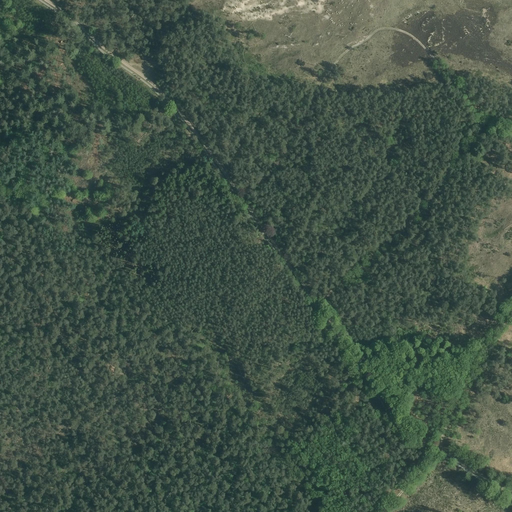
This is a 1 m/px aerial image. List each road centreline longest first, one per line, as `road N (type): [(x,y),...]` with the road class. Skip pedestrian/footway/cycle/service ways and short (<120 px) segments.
road 1 (track): [(511,494),(402,424),(241,198)]
road 2 (track): [(511,88),(466,96),(409,34),(374,31),(326,74),(278,162),(241,198)]
road 3 (track): [(241,198),(160,92),(45,0)]
road 4 (track): [(511,306),(474,353),(438,448)]
